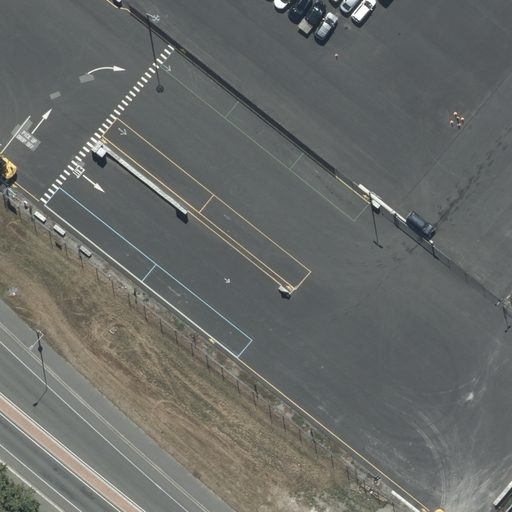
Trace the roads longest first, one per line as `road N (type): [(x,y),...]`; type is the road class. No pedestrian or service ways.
road 1 (secondary): [(0,364),(172,511)]
road 2 (secondary): [(99,511),(0,430)]
